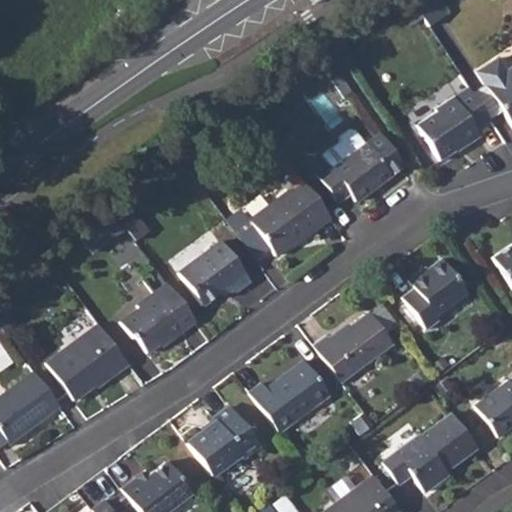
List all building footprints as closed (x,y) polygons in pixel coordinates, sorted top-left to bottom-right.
[(430,0),(406,0),(424,26),(440,14),(430,0)] [(511,65),(504,71),(495,58),(474,72),(511,127),(511,126),(511,65)] [(435,162),(451,152),(450,150),(458,144),(461,148),(476,138),(471,132),(487,121),(465,88),(429,112),(431,114),(412,126),(435,162)] [(325,166),(311,176),(334,205),(345,196),(351,205),(400,170),(378,136),(363,147),(353,133),(347,131),(338,138),(337,144),(319,157),(325,166)] [(327,222),(293,176),(281,184),(286,191),(245,221),(271,257),(297,238),(300,242),(327,222)] [(130,217),(118,226),(130,243),(142,234),(130,217)] [(216,245),(175,275),(198,308),(226,287),(231,293),(245,284),(216,245)] [(511,246),(511,248),(509,245),(486,260),(507,291),(511,288),(511,246)] [(414,295),(402,303),(425,336),(438,326),(432,318),(465,295),(440,260),(420,274),(419,272),(405,282),(414,295)] [(189,320),(162,285),(131,307),(134,311),(116,324),(128,340),(131,338),(143,353),(163,339),(165,341),(178,331),(177,330),(189,320)] [(4,308),(0,311),(0,335),(1,336),(16,324),(4,308)] [(322,337),(308,347),(337,385),(388,347),(363,314),(325,342),(322,337)] [(123,366),(93,326),(41,365),(69,402),(90,386),(92,388),(123,366)] [(259,383),(245,394),(274,433),(324,395),(300,363),(263,388),(259,383)] [(511,374),(507,378),(506,376),(471,400),(492,433),(511,420),(511,374)] [(30,375),(0,397),(0,438),(3,443),(5,445),(55,409),(30,375)] [(212,424),(182,446),(206,478),(235,455),(238,461),(256,447),(226,408),(209,420),(212,424)] [(359,414),(346,424),(356,436),(368,427),(359,414)] [(472,448),(447,414),(417,436),(415,435),(377,463),(394,485),(407,475),(421,493),(438,479),(435,476),(472,448)] [(133,481),(117,492),(132,511),(170,511),(189,498),(164,465),(136,485),(133,481)] [(394,511),(368,477),(320,511),(394,511)] [(109,511),(102,502),(88,511),(109,511)]
